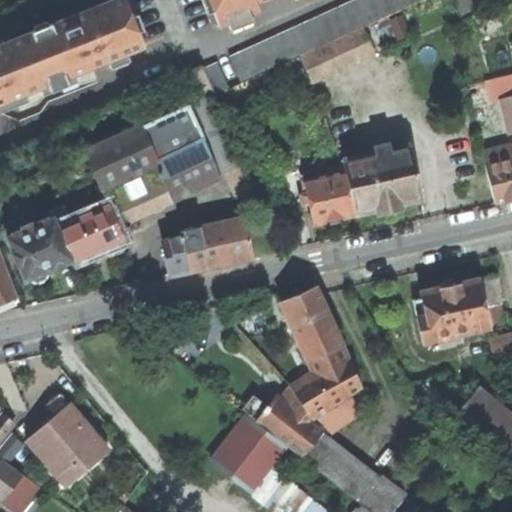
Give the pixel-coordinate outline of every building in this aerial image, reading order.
[(0,103),(142,48),(136,33),(144,30),(132,0),(107,0),(95,5),(38,27),(0,41),(0,103)] [(258,11),(255,3),(261,0),(201,0),(207,12),(213,10),(219,26),(258,11)] [(361,26),(373,20),(364,0),(353,0),(351,1),(361,26)] [(364,0),(373,20),(386,15),(379,0),(364,0)] [(379,0),(386,15),(398,9),(393,0),(379,0)] [(410,4),(408,0),(393,0),(398,9),(410,4)] [(350,31),(361,26),(351,1),(339,7),(350,31)] [(339,7),(327,12),(337,36),(350,31),(339,7)] [(337,36),(327,12),(314,18),(325,42),(337,36)] [(313,47),(325,42),(314,18),(302,23),(313,47)] [(302,23),(290,29),(300,53),(313,47),(302,23)] [(365,28),(350,35),(362,60),(377,53),(365,28)] [(290,29),(278,34),(289,58),(300,53),(290,29)] [(289,58),(278,34),(266,40),(276,64),(289,58)] [(350,35),(301,57),(313,83),(362,60),(350,35)] [(266,40),(253,45),(264,69),(276,64),(266,40)] [(253,45),(241,51),(252,75),(264,69),(253,45)] [(239,81),(252,75),(241,51),(229,56),(239,81)] [(216,62),(204,67),(214,92),(227,86),(216,62)] [(511,96),(502,99),(507,118),(498,120),(502,135),(511,132),(511,96)] [(86,151),(109,207),(117,224),(219,177),(204,142),(174,155),(169,143),(150,151),(140,127),(86,151)] [(303,180),(312,223),(333,218),(375,208),(376,212),(388,209),(400,206),(399,203),(420,198),(409,144),(391,148),(389,143),(374,147),(375,152),(340,160),(342,164),(328,167),(329,174),(303,180)] [(511,152),(511,148),(482,154),(495,204),(511,200),(511,152)] [(244,165),(219,177),(226,195),(252,184),(244,165)] [(35,185),(46,180),(43,171),(31,175),(35,185)] [(63,219),(55,222),(71,261),(96,250),(104,247),(111,250),(120,246),(123,238),(117,224),(109,207),(66,225),(63,219)] [(22,230),(7,236),(13,252),(12,253),(17,265),(19,265),(25,281),(29,279),(36,283),(44,280),(48,271),(56,268),(71,261),(55,222),(52,217),(35,225),(34,223),(21,229),(22,230)] [(261,221),(262,224),(269,255),(285,251),(277,217),(261,221)] [(247,227),(245,218),(183,231),(181,232),(162,240),(169,277),(220,266),(269,255),(262,224),(247,227)] [(0,304),(9,301),(18,297),(0,250),(0,304)] [(450,336),(487,328),(487,325),(503,323),(498,276),(458,284),(457,283),(451,280),(447,281),(443,282),(439,286),(439,288),(419,292),(420,299),(412,301),(421,343),(435,339),(437,348),(452,344),(450,336)] [(302,456),(373,511),(388,511),(402,495),(379,476),(375,481),(330,446),(333,441),(306,419),(311,415),(313,418),(317,415),(330,432),(355,416),(356,409),(347,395),(359,387),(354,375),(315,288),(297,296),(280,304),(313,376),(308,378),(294,388),(291,386),(281,399),(276,395),(272,400),(268,406),(266,404),(261,410),(263,412),(255,422),(286,446),(300,458),(302,456)] [(511,330),(490,336),(496,363),(511,358),(511,330)] [(436,410),(451,405),(444,375),(406,385),(436,410)] [(511,418),(478,391),(452,423),(511,473),(511,418)] [(65,486),(107,449),(68,404),(49,420),(25,440),(65,486)] [(273,511),(327,511),(270,467),(286,446),(255,422),(246,415),(210,462),(273,511)] [(0,501),(3,503),(23,475),(4,461),(0,465),(0,501)] [(23,511),(41,489),(23,475),(3,503),(14,511),(23,511)]
